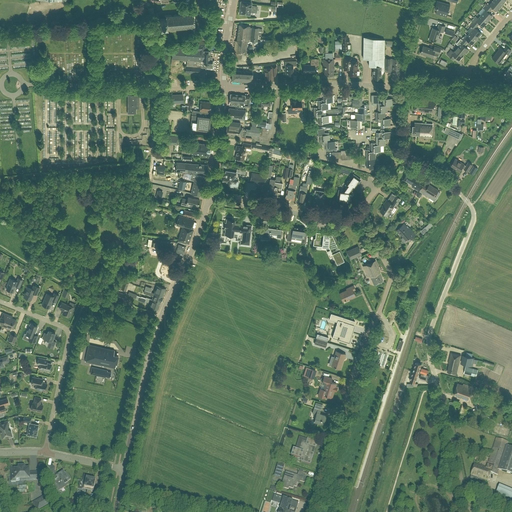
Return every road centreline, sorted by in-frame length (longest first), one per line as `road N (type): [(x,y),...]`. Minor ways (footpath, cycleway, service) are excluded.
road 1 (unclassified): [(463,491),(428,352),(473,212),(442,177),(401,155)]
road 2 (unclassified): [(310,511),(390,279),(360,216)]
road 3 (secondary): [(123,469),(151,345),(209,198)]
road 4 (residential): [(45,453),(68,333),(0,301)]
road 5 (residential): [(406,87),(223,86)]
road 6 (residential): [(360,216),(209,198)]
